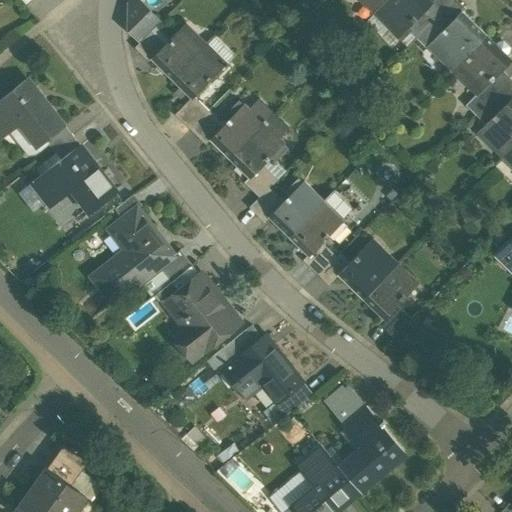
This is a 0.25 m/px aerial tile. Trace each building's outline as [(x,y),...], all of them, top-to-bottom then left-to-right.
[(366,0),(376,10),(386,0),(366,0)] [(432,2),(429,0),(386,0),(376,10),(401,35),(423,12),(433,3),(432,2)] [(433,0),(432,2),(433,3),(423,12),(432,21),(453,0),(433,0)] [(455,0),(453,0),(432,21),(442,30),(460,12),(462,12),(465,9),(455,0)] [(148,14),(135,1),(127,4),(127,30),(131,30),(142,40),(151,31),(160,22),(150,12),(148,14)] [(442,30),(430,43),(454,67),(485,36),(462,12),(460,12),(442,30)] [(165,45),(151,59),(153,60),(172,80),(203,48),(183,27),(165,45)] [(142,40),(135,48),(150,63),(153,60),(151,59),(165,45),(151,31),(142,40)] [(511,61),(485,36),(454,67),(479,91),(480,92),(502,70),(511,61)] [(234,58),(213,38),(203,48),(223,68),(234,58)] [(203,48),(172,80),(191,98),(192,99),(195,97),(223,68),(203,48)] [(502,70),(480,92),(479,91),(465,105),(475,115),(511,79),(502,70)] [(511,80),(511,79),(475,115),(485,125),(511,98),(511,97),(511,80)] [(65,125),(42,95),(39,98),(24,80),(0,98),(0,130),(16,119),(38,147),(46,140),(65,125)] [(192,99),(191,98),(175,114),(191,130),(209,111),(195,97),(192,99)] [(485,125),(481,129),(506,153),(511,146),(511,97),(511,98),(485,125)] [(274,114),(259,100),(251,110),(265,123),(274,114)] [(247,106),(232,121),(230,119),(224,126),(210,139),(211,141),(230,159),(265,123),(251,110),(247,106)] [(224,126),(209,111),(191,130),(206,145),(211,141),(210,139),(224,126)] [(288,128),(274,114),(265,123),(279,138),(288,128)] [(265,123),(230,159),(249,178),(250,179),(264,165),(270,158),(268,156),(283,141),(279,138),(265,123)] [(65,125),(46,140),(54,150),(73,135),(65,125)] [(73,135),(54,150),(61,159),(77,146),(80,144),(73,135)] [(61,159),(31,182),(46,201),(68,184),(90,213),(118,191),(94,161),(91,164),(77,146),(61,159)] [(264,165),(250,179),(249,178),(244,183),(259,197),(268,188),(278,178),(264,165)] [(304,183),(289,198),(286,196),(283,199),(281,201),(266,216),(268,218),(287,236),(323,201),(304,183)] [(259,197),(248,208),(263,222),(268,218),(266,216),(281,201),(268,188),(259,197)] [(351,208),(333,191),(323,201),(341,218),(351,208)] [(133,194),(115,209),(122,218),(137,206),(137,207),(141,204),(133,194)] [(323,201),(287,236),(306,255),(308,256),(321,242),(324,239),(325,239),(328,236),(326,234),(341,218),(323,201)] [(137,207),(137,206),(122,218),(109,228),(133,259),(99,285),(114,304),(142,283),(176,256),(175,255),(137,207)] [(511,237),(499,250),(511,262),(511,237)] [(321,242),(308,256),(306,255),(302,259),(318,275),(318,274),(336,256),(321,242)] [(349,262),(337,274),(338,275),(362,299),(393,267),(368,242),(349,262)] [(180,250),(175,255),(176,256),(142,283),(152,297),(170,283),(192,265),(180,250)] [(336,256),(318,274),(329,285),(338,275),(337,274),(349,262),(340,253),(336,256)] [(393,267),(362,299),(381,318),(382,319),(396,305),(405,296),(404,295),(417,282),(398,263),(393,267)] [(192,265),(170,283),(179,294),(199,278),(201,276),(192,265)] [(179,294),(171,300),(184,316),(183,317),(186,320),(187,319),(190,324),(175,336),(192,357),(237,322),(224,306),(223,308),(199,278),(179,294)] [(396,305),(382,319),(381,318),(377,323),(393,338),(411,319),(396,305)] [(250,326),(218,351),(228,363),(259,339),(250,326)] [(302,382),(265,335),(259,339),(228,363),(221,369),(235,387),(252,374),(274,402),(275,403),(302,382)] [(302,382),(275,403),(274,402),(268,407),(279,421),(312,395),(302,382)] [(349,393),(345,389),(327,404),(345,426),(348,423),(347,421),(366,406),(352,390),(349,393)] [(383,421),(380,423),(366,406),(347,421),(348,423),(365,443),(337,466),(357,490),(359,493),(389,468),(386,465),(404,451),(383,425),(385,423),(383,421)] [(195,427),(182,440),(194,452),(207,438),(195,427)] [(88,462),(62,444),(53,457),(73,471),(79,475),(88,462)] [(337,466),(319,444),(301,460),(318,481),(291,504),(297,511),(335,511),(342,507),(339,504),(357,490),(337,466)] [(73,471),(53,457),(45,467),(47,468),(67,481),(73,471)] [(47,468),(31,491),(59,511),(75,511),(87,496),(73,485),(67,481),(47,468)] [(73,471),(67,481),(73,485),(79,475),(73,471)] [(59,511),(31,491),(15,511),(59,511)] [(511,511),(511,504),(509,502),(500,511),(511,511)]
